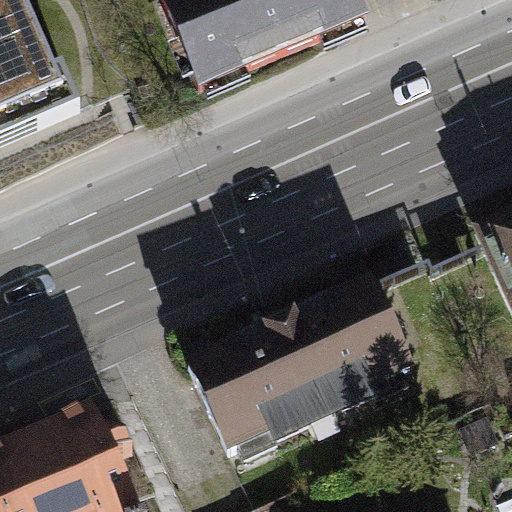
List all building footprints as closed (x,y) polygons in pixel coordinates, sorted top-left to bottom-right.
[(0,0),(0,160),(84,125),(59,67),(49,69),(22,0),(0,0)] [(351,0),(188,0),(163,10),(200,105),(367,39),(351,0)] [(511,219),(478,235),(511,308),(511,219)] [(370,286),(186,371),(227,458),(410,373),(370,286)] [(103,449),(90,421),(0,460),(0,511),(132,511),(115,473),(133,466),(129,455),(103,449)] [(511,468),(483,479),(495,511),(499,511),(511,507),(511,468)]
